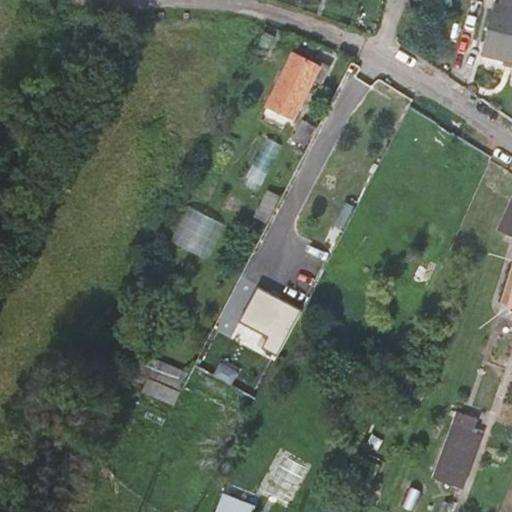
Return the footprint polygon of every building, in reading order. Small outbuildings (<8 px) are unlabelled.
[(506,56),(511,57),(511,0),(500,0),(499,0),(496,0),(484,50),(506,56)] [(322,84),(328,70),(295,53),(288,65),(282,62),(274,79),(279,82),(270,99),(296,113),(314,80),(322,84)] [(306,144),(316,124),(302,118),(293,136),(306,144)] [(322,200),(354,213),(370,175),(338,162),(322,200)] [(254,216),(267,223),(280,195),(268,188),(254,216)] [(511,190),(496,228),(508,233),(511,222),(511,190)] [(207,256),(224,222),(194,206),(176,241),(207,256)] [(277,357),(303,308),(257,284),(237,321),(266,337),(260,348),(277,357)] [(153,372),(181,383),(187,370),(142,351),(135,365),(144,368),(153,372)] [(175,404),(183,384),(181,383),(153,372),(144,390),(175,404)] [(145,415),(162,424),(168,414),(150,404),(145,415)] [(461,485),(484,419),(459,410),(436,476),(461,485)] [(280,453),(266,491),(293,501),(307,463),(280,453)] [(511,511),(511,477),(499,511),(501,511),(511,511)]
